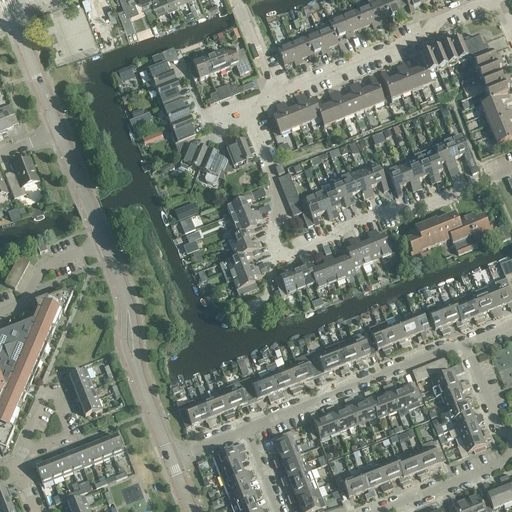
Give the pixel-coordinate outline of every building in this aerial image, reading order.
[(119,0),(123,9),(117,11),(124,28),(132,25),(129,16),(138,12),(134,2),(139,0),(119,0)] [(151,0),(153,3),(156,11),(166,7),(163,0),(151,0)] [(175,0),(163,0),(166,7),(168,10),(178,6),(176,3),(175,0)] [(400,0),(382,0),(381,1),(384,7),(388,18),(398,15),(399,18),(403,16),(400,9),(404,8),(400,0)] [(400,0),(404,8),(407,6),(410,14),(414,12),(413,9),(422,5),(420,0),(400,0)] [(381,1),(368,6),(376,27),(380,25),(379,22),(383,20),(384,20),(388,18),(384,7),(381,1)] [(368,6),(354,11),(362,29),(371,25),(373,29),(376,27),(368,6)] [(354,11),(341,17),(350,38),(354,36),(353,33),(362,29),(354,11)] [(331,21),(328,22),(330,28),(337,46),(338,45),(336,40),(345,36),(346,40),(350,38),(341,17),(331,21)] [(330,28),(317,33),(325,54),(326,54),(329,53),(330,53),(328,49),(337,46),(330,28)] [(457,64),(467,60),(469,42),(468,39),(454,44),(449,32),(445,34),(457,64)] [(317,33),(303,39),(311,56),(320,52),(322,56),(325,54),(317,33)] [(457,64),(445,34),(440,35),(445,48),(440,50),(447,68),(457,64)] [(469,42),(467,60),(473,62),(485,51),(481,39),(478,38),(469,42)] [(303,39),(290,44),(299,65),(303,63),(302,60),(311,56),(303,39)] [(447,68),(440,50),(434,52),(429,40),(425,42),(437,72),(447,68)] [(420,58),(427,76),(437,72),(425,42),(420,44),(425,56),(420,58)] [(290,44),(276,49),(284,67),(294,63),(295,67),(299,65),(290,44)] [(223,53),(230,70),(236,67),(240,77),(251,72),(243,51),(237,53),(235,54),(233,49),(223,53)] [(477,73),(507,60),(505,56),(493,61),(488,49),(485,51),(473,62),(477,73)] [(213,57),(220,74),(225,71),(226,74),(231,72),(230,70),(223,53),(213,57)] [(155,68),(145,72),(149,83),(152,82),(155,90),(175,82),(172,73),(170,74),(165,64),(162,55),(151,59),(155,68)] [(220,74),(213,57),(203,61),(210,78),(220,74)] [(427,76),(420,58),(415,60),(419,69),(413,71),(420,89),(431,85),(427,76)] [(481,82),(498,75),(496,69),(509,64),(507,60),(477,73),(481,82)] [(199,80),(199,82),(210,78),(203,61),(193,65),(193,67),(188,69),(193,82),(199,80)] [(399,67),(410,93),(420,89),(413,71),(407,73),(404,65),(399,67)] [(393,79),(400,97),(410,93),(399,67),(395,68),(399,77),(393,79)] [(131,72),(129,68),(117,72),(120,80),(133,76),(131,72)] [(400,97),(393,79),(387,81),(384,73),(379,75),(390,101),(400,97)] [(485,92),(511,81),(511,76),(501,81),(498,75),(481,82),(485,92)] [(366,90),(373,108),(384,104),(373,77),(368,79),(372,88),(366,90)] [(511,81),(485,92),(488,101),(506,94),(504,89),(511,86),(511,81)] [(175,82),(155,90),(159,98),(156,99),(160,109),(180,101),(176,91),(179,91),(175,82)] [(353,86),(363,112),(373,108),(366,90),(361,93),(357,84),(353,86)] [(229,86),(225,87),(230,99),(233,97),(240,95),(238,89),(236,86),(230,88),(229,86)] [(346,98),(353,116),(363,112),(353,86),(348,87),(352,96),(346,98)] [(225,87),(215,91),(216,94),(220,103),(230,99),(225,87)] [(333,94),(343,120),(353,116),(346,98),(341,101),(337,92),(333,94)] [(326,106),(333,124),(343,120),(333,94),(328,95),(332,104),(326,106)] [(506,94),(488,101),(489,102),(480,106),(484,116),(502,108),(500,103),(508,99),(506,94)] [(320,119),(313,102),(307,104),(303,95),(299,97),(310,123),(320,119)] [(293,110),(300,127),(310,123),(299,97),(295,99),(298,107),(293,110)] [(333,124),(326,106),(321,109),(317,100),(313,102),(320,119),(323,128),(333,124)] [(180,101),(160,109),(160,110),(164,120),(167,119),(170,127),(186,120),(190,119),(187,110),(184,111),(180,101)] [(279,105),(290,131),(300,127),(293,110),(287,112),(283,103),(279,105)] [(290,131),(279,105),(275,107),(278,116),(273,118),(280,136),(290,131)] [(0,110),(0,129),(2,135),(8,133),(7,133),(7,132),(12,130),(11,128),(18,125),(11,106),(0,110)] [(488,126),(511,116),(511,111),(504,114),(502,108),(484,116),(488,126)] [(445,109),(440,111),(443,118),(448,116),(445,109)] [(143,116),(139,118),(142,125),(152,121),(149,114),(143,116)] [(430,115),(422,118),(424,124),(432,121),(430,115)] [(492,136),(510,129),(508,123),(511,121),(511,116),(488,126),(492,136)] [(178,154),(169,159),(171,163),(182,156),(187,146),(185,142),(195,138),(191,128),(194,127),(191,120),(190,119),(186,120),(170,127),(174,135),(171,136),(178,154)] [(511,132),(510,129),(492,136),(497,146),(511,140),(511,132)] [(382,134),(371,138),(375,147),(385,143),(382,134)] [(452,141),(459,159),(464,157),(467,165),(472,177),(478,174),(472,157),(471,157),(470,158),(462,137),(452,141)] [(227,163),(222,173),(227,175),(234,172),(245,168),(244,165),(252,161),(244,141),(235,145),(236,147),(226,151),(230,161),(227,163)] [(452,141),(442,145),(453,171),(457,169),(454,161),(459,159),(452,141)] [(287,144),(280,147),(283,154),(290,151),(287,144)] [(355,145),(349,147),(352,155),(358,152),(355,145)] [(433,148),(433,149),(435,154),(440,166),(445,164),(448,172),(453,171),(442,145),(433,148)] [(180,167),(178,171),(188,175),(190,171),(191,168),(199,172),(208,152),(199,148),(198,151),(187,146),(182,156),(184,157),(180,167)] [(345,147),(339,150),(341,156),(347,153),(345,147)] [(433,149),(423,152),(436,184),(441,182),(437,174),(443,172),(440,166),(435,154),(433,149)] [(337,150),(329,154),(331,160),(340,156),(337,150)] [(208,152),(199,172),(208,175),(206,178),(205,181),(206,184),(213,187),(215,186),(217,182),(221,172),(222,173),(227,163),(215,158),(216,156),(208,152)] [(423,152),(414,156),(416,162),(423,180),(429,178),(432,186),(436,184),(423,152)] [(5,179),(14,201),(26,196),(23,189),(38,183),(29,161),(12,167),(15,176),(5,179)] [(416,162),(406,165),(417,191),(422,190),(418,182),(423,180),(416,162)] [(172,164),(167,167),(170,172),(175,169),(172,164)] [(378,165),(368,169),(375,187),(380,185),(384,193),(388,191),(384,180),(378,165)] [(406,165),(397,169),(404,187),(410,185),(413,193),(417,191),(406,165)] [(293,169),(295,175),(301,172),(299,166),(293,169)] [(285,174),(282,167),(275,170),(278,177),(285,174)] [(368,169),(358,173),(369,199),(374,197),(370,189),(375,187),(368,169)] [(397,169),(387,173),(398,199),(403,197),(400,189),(404,187),(397,169)] [(358,173),(349,176),(356,195),(362,192),(365,200),(369,199),(358,173)] [(348,174),(339,178),(340,180),(350,206),(355,205),(351,197),(356,195),(349,176),(348,174)] [(289,175),(278,180),(280,185),(291,181),(289,175)] [(340,180),(330,184),(331,185),(340,208),(338,202),(343,200),(346,208),(350,206),(340,180)] [(291,181),(280,185),(282,191),(293,186),(291,181)] [(331,185),(321,189),(323,193),(334,219),(338,218),(335,210),(340,208),(331,185)] [(293,186),(282,191),(285,196),(296,191),(293,186)] [(257,191),(259,199),(268,196),(266,188),(257,191)] [(233,189),(226,191),(229,199),(236,197),(233,189)] [(296,191),(285,196),(287,201),(298,197),(296,191)] [(323,193),(314,197),(321,215),(326,213),(329,221),(334,219),(323,193)] [(238,203),(227,207),(231,217),(249,210),(247,205),(254,202),(253,197),(251,194),(237,199),(238,203)] [(298,197),(287,201),(289,207),(300,202),(298,197)] [(309,213),(303,216),(308,229),(314,226),(314,227),(319,225),(316,217),(321,215),(314,197),(304,201),(309,213)] [(300,202),(289,207),(291,212),(302,207),(300,202)] [(302,207),(291,212),(294,217),(305,213),(302,207)] [(186,209),(177,212),(181,222),(190,219),(186,209)] [(230,220),(230,221),(231,225),(233,226),(234,226),(234,227),(260,216),(259,212),(251,215),(249,210),(231,217),(231,219),(230,220)] [(260,216),(234,227),(238,236),(238,237),(254,230),(256,229),(254,224),(262,221),(260,216)] [(453,245),(458,257),(478,249),(476,244),(494,237),(489,225),(487,226),(483,217),(474,221),(472,216),(456,222),(454,216),(436,223),(435,221),(415,229),(415,231),(409,234),(411,239),(407,241),(411,252),(409,252),(413,264),(430,257),(427,251),(451,241),(452,246),(453,245)] [(185,236),(195,231),(190,219),(180,224),(185,236)] [(505,227),(494,231),(499,244),(510,240),(505,227)] [(238,236),(228,240),(228,241),(232,250),(250,243),(248,238),(256,234),(254,230),(238,237),(238,236)] [(371,233),(381,259),(384,258),(391,255),(384,236),(378,239),(375,231),(371,233)] [(381,259),(371,233),(367,234),(370,242),(365,244),(372,262),(381,259)] [(186,239),(188,245),(201,240),(198,234),(186,239)] [(372,262),(365,244),(360,246),(356,238),(352,240),(362,266),(372,262)] [(353,270),(362,266),(352,240),(348,242),(351,250),(346,252),(353,270)] [(250,243),(232,250),(235,259),(236,259),(251,253),(253,252),(259,250),(262,249),(260,244),(252,248),(250,243)] [(40,255),(47,253),(45,246),(37,248),(40,255)] [(197,247),(184,252),(186,256),(199,252),(197,247)] [(339,261),(346,280),(356,276),(353,270),(346,252),(345,249),(340,251),(343,259),(339,261)] [(225,263),(220,266),(224,275),(247,266),(245,260),(253,258),(251,253),(236,259),(235,259),(225,263)] [(326,257),(336,283),(346,280),(339,261),(334,263),(330,255),(326,257)] [(320,269),(327,287),(336,283),(326,257),(321,259),(325,267),(320,269)] [(16,264),(26,270),(29,264),(18,258),(16,264)] [(306,289),(315,286),(315,285),(307,265),(305,259),(300,261),(304,269),(299,271),(306,289)] [(511,262),(501,266),(501,267),(505,277),(511,274),(511,263),(511,264),(511,262)] [(327,287),(320,269),(315,271),(312,263),(307,265),(315,285),(315,286),(317,291),(327,287)] [(13,269),(23,275),(26,270),(16,264),(13,269)] [(286,267),(297,293),(306,289),(299,271),(294,273),(290,265),(286,267)] [(247,266),(224,275),(228,285),(233,283),(259,272),(257,267),(249,271),(247,266)] [(281,299),(297,293),(286,267),(281,269),(285,277),(280,279),(280,280),(274,282),(278,292),(281,299)] [(10,274),(21,280),(23,275),(13,269),(10,274)] [(259,272),(233,283),(237,292),(239,298),(257,291),(255,285),(253,279),(261,276),(259,272)] [(7,280),(18,285),(21,280),(10,274),(7,280)] [(15,291),(18,285),(7,280),(4,285),(15,291)] [(511,304),(505,287),(496,290),(504,309),(507,307),(508,309),(509,309),(511,314),(511,313),(511,304)] [(486,289),(478,292),(480,297),(487,315),(490,314),(491,317),(492,316),(494,321),(498,319),(496,315),(497,315),(496,312),(495,312),(488,294),(488,293),(486,289)] [(496,290),(488,293),(488,294),(495,312),(496,312),(504,309),(496,290)] [(0,447),(6,450),(14,430),(9,428),(12,419),(16,421),(19,413),(16,411),(19,403),(23,404),(26,396),(23,395),(27,386),(30,388),(33,380),(34,381),(35,380),(33,379),(40,364),(41,365),(41,363),(38,362),(41,354),(44,354),(48,346),(44,345),(48,337),(51,338),(55,330),(52,328),(55,320),(58,321),(62,314),(64,315),(72,295),(66,292),(35,305),(37,312),(30,328),(0,340),(0,447)] [(478,292),(469,295),(470,296),(478,318),(480,321),(483,320),(484,319),(483,317),(487,315),(480,297),(478,292)] [(461,299),(463,304),(470,322),(473,320),(474,323),(476,323),(477,327),(481,326),(480,321),(478,318),(470,296),(461,299)] [(461,299),(454,302),(454,304),(455,307),(461,322),(460,323),(461,325),(462,325),(463,328),(465,332),(468,331),(467,326),(468,326),(467,323),(470,322),(463,304),(461,299)] [(454,304),(445,308),(452,325),(456,324),(458,330),(459,329),(463,328),(462,325),(461,325),(460,323),(461,322),(455,307),(454,304)] [(435,306),(426,309),(428,314),(431,321),(428,322),(431,331),(434,330),(435,332),(439,331),(439,332),(441,333),(443,338),(447,336),(437,311),(435,306)] [(445,308),(437,311),(447,336),(451,335),(449,330),(449,328),(449,327),(452,325),(445,308)] [(421,315),(413,318),(419,336),(421,339),(425,338),(426,337),(424,334),(428,332),(431,331),(428,322),(425,324),(421,315)] [(413,318),(404,321),(411,339),(419,336),(413,318)] [(399,323),(396,325),(406,350),(410,348),(408,344),(409,342),(408,340),(411,339),(404,321),(404,322),(402,320),(400,321),(399,323)] [(378,325),(377,326),(389,356),(393,355),(391,350),(392,348),(391,346),(394,345),(387,328),(386,324),(379,327),(378,325)] [(396,325),(387,328),(394,345),(398,344),(399,347),(400,346),(402,351),(406,350),(396,325)] [(376,328),(369,331),(370,335),(377,352),(381,350),(382,352),(384,353),(386,358),(389,356),(377,326),(375,326),(376,328)] [(367,334),(352,339),(360,361),(370,357),(366,348),(372,346),(367,334)] [(352,339),(343,343),(351,364),(356,362),(357,365),(358,365),(360,369),(363,368),(360,361),(352,339)] [(343,343),(333,347),(342,368),(343,371),(345,376),(349,374),(347,370),(349,369),(347,366),(351,364),(343,343)] [(333,347),(324,350),(326,354),(333,372),(342,368),(333,347)] [(316,354),(310,356),(315,368),(321,366),(325,375),(333,372),(326,354),(317,358),(316,354)] [(308,355),(294,361),(296,366),(303,384),(313,380),(312,377),(317,375),(315,368),(310,356),(309,357),(308,355)] [(279,368),(286,365),(284,358),(277,361),(279,368)] [(445,359),(439,361),(444,373),(450,371),(445,359)] [(439,361),(434,364),(438,375),(444,373),(439,361)] [(434,364),(428,366),(433,377),(438,375),(434,364)] [(296,366),(287,369),(297,394),(302,392),(299,385),(303,384),(296,366)] [(428,366),(423,368),(427,379),(430,378),(433,377),(428,366)] [(433,377),(430,378),(434,390),(455,381),(454,379),(464,375),(460,366),(450,371),(444,373),(438,375),(433,377)] [(423,368),(417,370),(422,382),(427,379),(423,368)] [(287,369),(278,373),(285,391),(289,389),(289,391),(291,391),(293,396),(297,394),(287,369)] [(412,372),(412,373),(416,384),(422,382),(417,370),(412,372)] [(73,387),(90,381),(86,371),(69,377),(73,387)] [(278,373),(269,376),(279,402),(284,400),(281,392),(285,391),(278,373)] [(269,376),(260,380),(267,398),(271,396),(272,399),(274,399),(275,403),(279,402),(269,376)] [(249,380),(244,383),(251,401),(256,399),(257,402),(267,398),(260,380),(251,384),(249,380)] [(90,381),(73,387),(77,398),(94,391),(90,381)] [(434,390),(432,391),(435,398),(441,396),(465,387),(464,384),(460,385),(459,384),(456,386),(455,381),(434,390)] [(238,385),(229,388),(237,410),(247,406),(246,403),(251,401),(244,383),(238,385)] [(381,399),(387,417),(397,413),(386,386),(385,386),(386,388),(382,390),(383,393),(383,395),(384,398),(381,399)] [(391,386),(387,388),(397,413),(399,418),(409,414),(408,413),(406,409),(400,392),(394,394),(391,386)] [(465,387),(441,396),(445,405),(461,398),(460,395),(462,394),(463,393),(467,391),(470,390),(468,386),(465,387)] [(229,388),(220,392),(221,395),(231,421),(235,419),(233,415),(234,414),(233,411),(237,410),(229,388)] [(409,388),(400,392),(406,409),(408,413),(417,409),(423,407),(418,395),(416,391),(411,394),(409,388)] [(94,391),(77,398),(81,408),(98,401),(94,391)] [(367,393),(377,418),(377,419),(377,421),(387,417),(381,399),(376,401),(374,396),(373,396),(371,392),(367,393)] [(377,418),(367,393),(364,395),(365,399),(364,400),(365,403),(361,405),(368,422),(377,419),(377,418)] [(221,395),(212,399),(219,416),(223,415),(223,417),(225,418),(227,422),(231,421),(221,395)] [(461,398),(445,405),(448,413),(475,403),(473,399),(469,400),(467,400),(463,401),(461,398)] [(202,399),(192,403),(201,424),(205,422),(205,424),(207,425),(209,429),(213,428),(203,403),(202,399)] [(212,399),(203,403),(213,428),(217,426),(215,422),(216,420),(215,418),(219,416),(212,399)] [(348,401),(358,426),(368,422),(361,405),(356,407),(355,403),(353,404),(352,400),(348,401)] [(98,401),(81,408),(85,418),(102,411),(98,401)] [(342,412),(349,430),(358,426),(348,401),(345,402),(346,407),(345,407),(346,410),(342,412)] [(181,403),(176,405),(182,420),(188,418),(192,427),(201,424),(192,403),(185,406),(181,403)] [(475,403),(448,413),(452,422),(453,421),(471,414),(470,410),(473,409),(472,408),(476,406),(475,403)] [(332,416),(339,433),(349,430),(342,412),(337,414),(336,411),(335,411),(333,407),(330,408),(331,413),(332,416)] [(471,414),(453,421),(456,429),(482,419),(480,415),(476,417),(473,416),(472,417),(471,414)] [(323,420),(330,437),(339,433),(332,416),(323,420)] [(456,429),(454,430),(457,439),(461,437),(478,431),(476,427),(478,426),(479,425),(483,423),(482,419),(456,429)] [(323,420),(313,424),(320,441),(330,437),(323,420)] [(478,431),(461,437),(464,446),(481,439),(481,438),(478,431)] [(284,442),(275,446),(278,454),(296,448),(292,438),(296,437),(294,432),(282,436),(284,442)] [(406,434),(398,437),(401,443),(408,440),(406,434)] [(481,439),(464,446),(468,455),(473,452),(474,455),(486,451),(483,444),(484,443),(485,441),(490,439),(488,436),(484,438),(483,437),(481,438),(481,439)] [(113,458),(123,454),(116,437),(106,441),(113,458)] [(96,445),(103,462),(113,458),(106,441),(96,445)] [(431,443),(422,446),(424,451),(431,469),(440,465),(436,456),(442,454),(437,442),(433,443),(432,442),(431,443)] [(96,445),(93,446),(86,449),(93,466),(103,462),(96,445)] [(296,448),(278,454),(282,463),(299,456),(296,448)] [(93,466),(86,449),(76,453),(83,470),(93,466)] [(216,469),(245,457),(244,453),(239,455),(237,454),(236,455),(234,449),(212,458),(216,469)] [(424,451),(414,455),(424,480),(428,479),(426,475),(428,474),(427,471),(431,469),(424,451)] [(66,457),(73,474),(83,470),(76,453),(66,457)] [(414,455),(405,459),(412,477),(417,475),(418,478),(419,478),(420,482),(424,480),(414,455)] [(299,456),(282,463),(285,472),(303,465),(299,456)] [(56,461),(62,478),(73,474),(66,457),(56,461)] [(220,478),(242,469),(240,465),(241,464),(242,462),(247,461),(245,457),(216,469),(220,478)] [(397,462),(396,462),(406,487),(410,486),(408,482),(410,481),(409,478),(412,477),(405,459),(397,462)] [(396,460),(387,464),(394,481),(398,480),(400,485),(401,484),(403,489),(406,487),(396,462),(397,462),(396,460)] [(52,482),(54,481),(62,478),(56,461),(46,465),(52,482)] [(384,465),(378,467),(384,481),(388,493),(392,491),(390,486),(392,486),(391,483),(394,481),(387,464),(384,465)] [(52,482),(46,465),(36,469),(42,486),(52,482)] [(303,465),(285,472),(289,481),(306,474),(303,465)] [(378,467),(369,471),(376,488),(380,487),(382,490),(383,490),(383,492),(384,492),(384,494),(388,493),(384,481),(378,467)] [(244,474),(242,469),(220,478),(223,488),(252,476),(251,473),(248,474),(248,473),(244,474)] [(369,471),(360,474),(367,492),(368,495),(370,499),(374,498),(372,493),(373,492),(372,490),(376,488),(369,471)] [(306,474),(289,481),(292,490),(310,483),(315,481),(311,472),(306,474)] [(360,474),(351,478),(358,495),(367,492),(360,474)] [(252,476),(223,488),(227,497),(232,495),(249,488),(248,484),(252,483),(251,482),(254,481),(252,476)] [(340,478),(335,480),(339,492),(345,490),(348,499),(358,495),(351,478),(342,482),(340,478)] [(291,497),(287,498),(289,502),(313,492),(318,490),(315,481),(310,483),(292,490),(294,494),(291,496),(291,497)] [(84,487),(79,489),(80,493),(82,496),(87,494),(85,490),(84,487)] [(236,505),(260,495),(259,491),(254,493),(252,492),(251,493),(249,488),(232,495),(236,505)] [(497,492),(503,507),(511,503),(511,501),(507,488),(497,492)] [(0,491),(0,503),(9,500),(11,499),(7,489),(0,491)] [(313,492),(289,502),(290,506),(294,504),(295,505),(298,504),(299,508),(317,501),(322,499),(318,490),(313,492)] [(497,492),(487,496),(493,511),(503,507),(497,492)] [(233,511),(244,511),(257,507),(255,503),(256,502),(257,500),(262,498),(260,495),(236,505),(231,506),(233,511)] [(58,497),(53,499),(56,506),(59,505),(61,504),(60,500),(58,497)] [(70,511),(78,511),(88,508),(84,498),(67,504),(70,511)] [(466,503),(469,511),(490,511),(488,506),(482,509),(478,498),(466,503)] [(317,501),(299,508),(300,511),(316,511),(317,511),(325,508),(322,499),(317,501)] [(9,500),(0,503),(0,511),(6,511),(13,510),(9,500)] [(469,511),(466,503),(453,507),(455,511),(469,511)]
